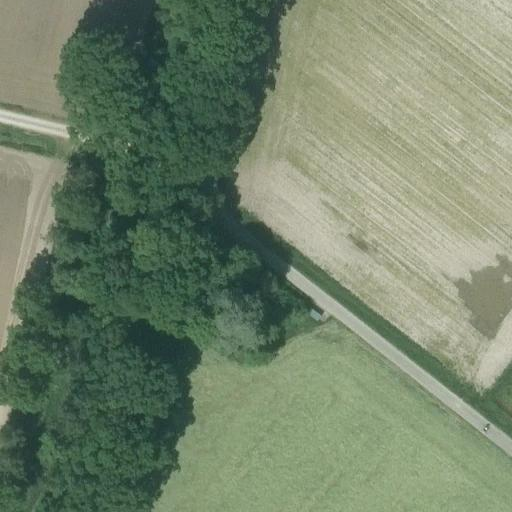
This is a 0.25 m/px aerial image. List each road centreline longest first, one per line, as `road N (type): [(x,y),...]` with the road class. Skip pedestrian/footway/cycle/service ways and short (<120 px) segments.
road 1 (unclassified): [(511,446),(214,213),(206,171),(250,0)]
road 2 (track): [(0,121),(206,171)]
